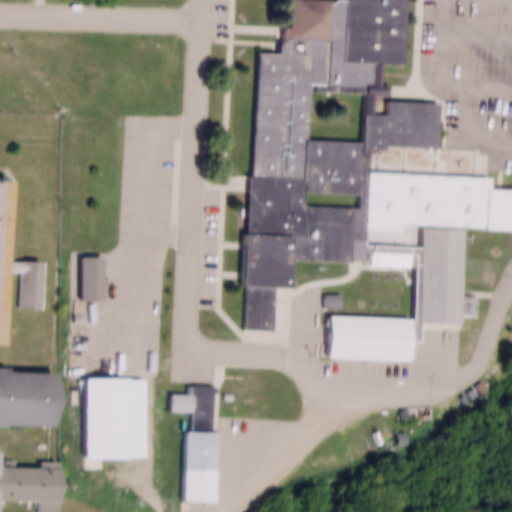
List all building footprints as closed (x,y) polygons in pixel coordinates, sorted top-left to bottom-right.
[(318,0),(316,75),(299,75),(296,132),(351,134),(352,105),(375,106),(375,92),(427,94),(425,140),(375,138),(375,145),(357,144),(356,165),(478,170),(477,180),(504,182),(503,224),(468,223),(468,216),(390,213),(389,222),(357,221),(356,253),(277,250),(276,278),(263,277),(262,321),(236,320),(237,277),(232,277),(234,225),(239,225),(241,167),(246,168),(251,44),(268,45),(268,33),(273,34),(274,19),(281,20),(281,0),(318,0)] [(393,0),(391,57),(331,54),(333,0),(393,0)] [(43,511),(57,103),(0,101),(0,511),(43,511)] [(450,221),(447,316),(407,314),(406,333),(395,332),(395,352),(315,349),(316,308),(404,311),(408,220),(450,221)] [(93,249),(92,290),(71,290),(72,249),(93,249)] [(74,448),(75,369),(116,369),(116,449),(74,448)] [(161,385),(182,386),(182,401),(160,400),(161,385)] [(275,391),(242,391),(242,424),(275,425),(275,391)] [(206,424),(202,495),(171,493),(174,423),(206,424)]
